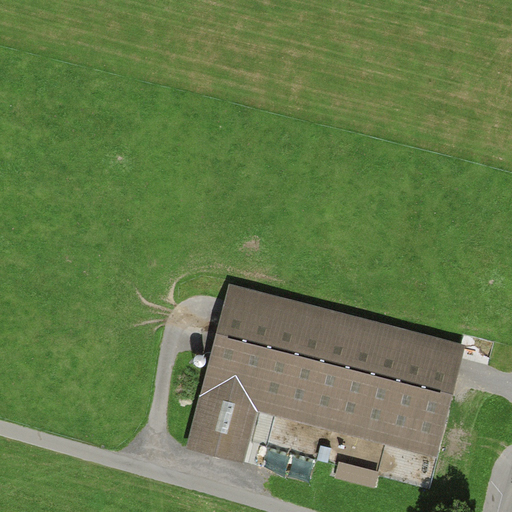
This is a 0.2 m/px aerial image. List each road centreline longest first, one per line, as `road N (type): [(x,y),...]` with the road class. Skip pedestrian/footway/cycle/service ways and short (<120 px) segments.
road 1 (track): [(0,428),(281,511)]
road 2 (track): [(217,311),(194,310),(179,329),(160,405),(163,476)]
